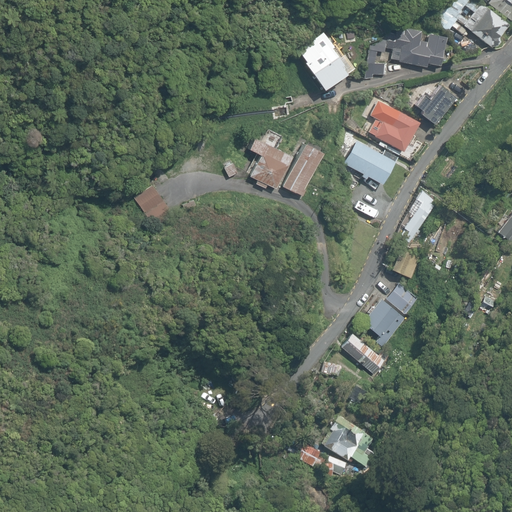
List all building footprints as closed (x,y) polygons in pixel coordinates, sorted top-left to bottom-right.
[(443,0),(432,14),(445,33),(457,18),(455,16),(467,0),(443,0)] [(511,0),(482,0),(509,20),(511,18),(511,0)] [(478,3),(462,25),(492,46),(491,47),(495,50),(501,41),(498,39),(508,25),(478,3)] [(353,28),(355,38),(367,36),(365,26),(353,28)] [(370,40),(367,78),(372,77),(372,74),(384,74),(385,62),(374,63),(376,51),(383,52),(384,47),(391,48),(389,58),(397,59),(397,61),(424,67),(426,63),(439,65),(442,47),(445,37),(427,33),(425,40),(418,39),(420,30),(395,26),(394,32),(383,29),(379,41),(370,40)] [(301,62),(321,90),(344,73),(337,64),(339,63),(328,48),(332,46),(320,30),(294,48),(303,61),(301,62)] [(398,106),(425,121),(437,97),(410,83),(398,106)] [(367,132),(402,151),(418,121),(383,102),(367,132)] [(266,185),(275,189),(290,155),(252,138),(247,150),(259,155),(250,175),(256,179),(254,183),(265,188),(266,185)] [(365,176),(380,184),(393,160),(355,140),(343,164),(360,173),(358,176),(364,179),(365,176)] [(281,186),(301,196),(304,190),(303,189),(321,152),(301,143),(281,186)] [(224,167),(229,176),(236,172),(231,163),(224,167)] [(133,198),(145,214),(163,200),(152,185),(133,198)] [(402,237),(408,242),(434,206),(431,203),(433,200),(420,190),(414,199),(420,203),(402,227),(407,231),(402,237)] [(181,205),(185,213),(196,208),(192,199),(181,205)] [(163,200),(145,214),(155,229),(174,216),(163,200)] [(511,211),(498,232),(511,241),(511,211)] [(389,269),(410,278),(419,256),(398,248),(389,269)] [(479,310),(486,315),(496,298),(489,294),(491,290),(499,295),(511,273),(511,254),(509,252),(480,300),(483,302),(479,310)] [(385,297),(403,314),(417,299),(398,281),(385,297)] [(376,337),(385,344),(405,319),(379,298),(361,322),(378,335),(376,337)] [(338,346),(372,374),(387,357),(379,351),(376,354),(350,332),(338,346)] [(320,375),(340,377),(341,365),(321,363),(320,375)] [(347,406),(354,411),(365,393),(354,386),(348,398),(350,400),(347,406)] [(351,460),(364,468),(369,460),(370,461),(374,453),(366,449),(372,439),(336,417),(320,445),(349,463),(351,460)] [(319,470),(321,478),(331,478),(329,472),(339,477),(346,464),(327,457),(326,459),(319,455),(320,453),(303,445),(296,459),(319,470)]
